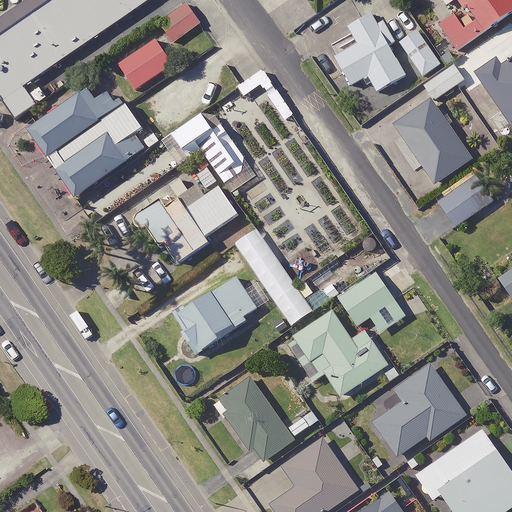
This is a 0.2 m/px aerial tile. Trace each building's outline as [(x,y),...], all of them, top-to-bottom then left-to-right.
[(0,102),(143,0),(50,0),(0,35),(0,102)] [(462,0),(471,12),(458,21),(449,7),(435,17),(458,51),(511,14),(511,2),(510,0),(462,0)] [(201,25),(187,5),(161,23),(175,44),(201,25)] [(378,26),(372,15),(350,29),(359,45),(336,59),(353,87),(369,78),(378,94),(409,76),(392,47),(397,44),(384,22),(378,26)] [(421,30),(400,44),(422,77),(443,64),(421,30)] [(177,64),(159,39),(120,66),(137,91),(177,64)] [(511,61),(504,67),(499,60),(477,75),(511,125),(511,61)] [(458,65),(434,81),(445,96),(469,80),(458,65)] [(97,105),(88,91),(29,132),(76,199),(144,152),(134,138),(145,130),(118,91),(97,105)] [(173,136),(183,152),(212,133),(202,117),(173,136)] [(208,169),(196,177),(206,191),(218,183),(208,169)] [(491,204),(474,179),(440,203),(457,228),(491,204)] [(240,216),(220,188),(188,211),(180,200),(166,210),(152,191),(126,209),(141,231),(146,227),(160,247),(164,244),(179,266),(210,244),(207,239),(240,216)] [(268,302),(248,271),(176,317),(200,354),(248,323),(244,318),(268,302)] [(511,271),(500,279),(511,297),(511,271)] [(340,299),(359,327),(371,319),(381,333),(407,316),(378,273),(340,299)] [(353,339),(332,311),(296,337),(343,399),(388,365),(363,331),(353,339)] [(467,416),(431,364),(395,389),(404,402),(373,423),(397,458),(429,437),(431,440),(467,416)] [(296,440),(252,379),(217,405),(261,466),(296,440)] [(506,511),(511,509),(511,471),(484,430),(416,476),(434,503),(443,497),(453,511),(506,511)] [(328,511),(361,489),(324,437),(283,466),(298,488),(272,506),(276,511),(328,511)] [(397,511),(408,505),(399,491),(367,511),(397,511)]
